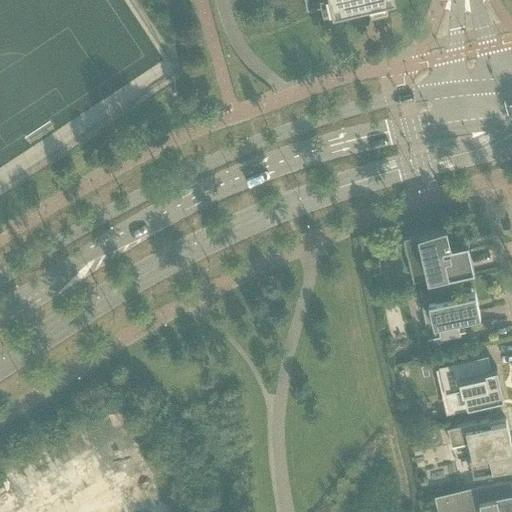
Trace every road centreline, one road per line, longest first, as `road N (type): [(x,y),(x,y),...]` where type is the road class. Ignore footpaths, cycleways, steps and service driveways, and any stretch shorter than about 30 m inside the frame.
road 1 (secondary): [(0,320),(118,237),(206,192),(328,148),(490,122)]
road 2 (secondary): [(479,89),(368,108),(248,149),(158,190),(0,284)]
road 3 (unknown): [(144,511),(139,484),(101,464),(77,466),(16,495)]
